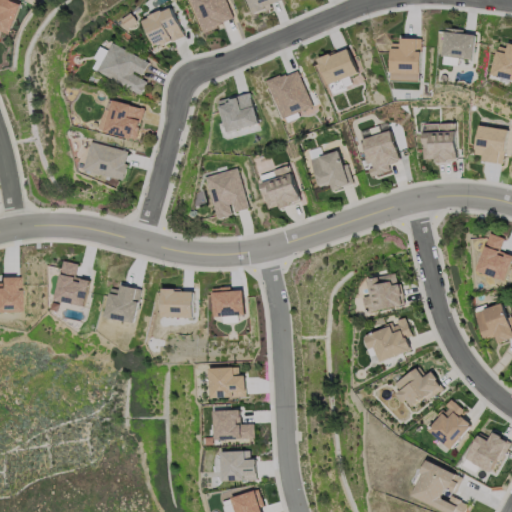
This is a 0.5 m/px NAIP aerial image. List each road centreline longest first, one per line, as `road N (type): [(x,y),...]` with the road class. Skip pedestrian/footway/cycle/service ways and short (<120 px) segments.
road 1 (residential): [(511,204),(463,197),(414,204),(246,254),(196,254),(93,228),(0,230)]
road 2 (residential): [(511,2),(204,69),(182,90),(139,240)]
road 3 (residential): [(297,511),(267,250)]
road 4 (residential): [(511,404),(470,371),(445,324),(414,204)]
